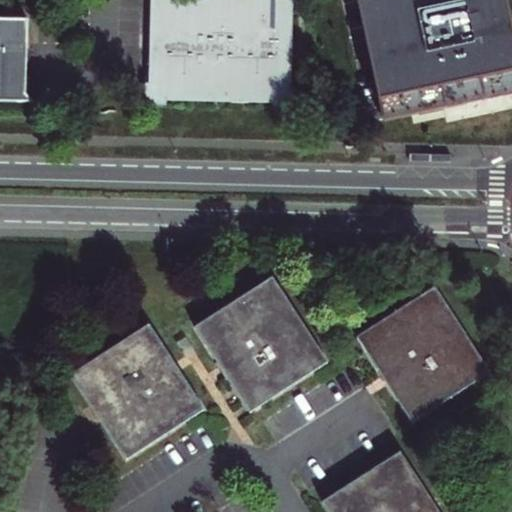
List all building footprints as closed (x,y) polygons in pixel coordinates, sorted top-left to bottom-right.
[(163,93),(172,95),(172,89),(281,92),(281,98),(286,99),(291,98),(300,94),(304,90),(306,86),(307,81),(308,75),(300,75),(302,0),(156,0),(155,68),(150,68),(150,73),(151,78),(155,87),(158,90),(163,93)] [(511,21),(507,0),(363,0),(360,1),(388,125),(511,96),(511,21)] [(0,88),(33,90),(33,72),(34,48),(34,23),(0,22),(0,88)] [(225,375),(251,415),(329,364),(274,278),(196,328),(219,365),(225,375)] [(488,375),(434,288),(357,338),(382,376),(387,385),(412,424),(488,375)] [(69,376),(124,462),(202,413),(177,374),(171,364),(148,327),(69,376)] [(182,358),(171,364),(177,374),(188,368),(182,358)] [(219,365),(210,371),(217,381),(225,375),(219,365)] [(387,385),(382,376),(373,382),(379,391),(387,385)] [(441,511),(402,451),(325,502),(331,511),(441,511)]
